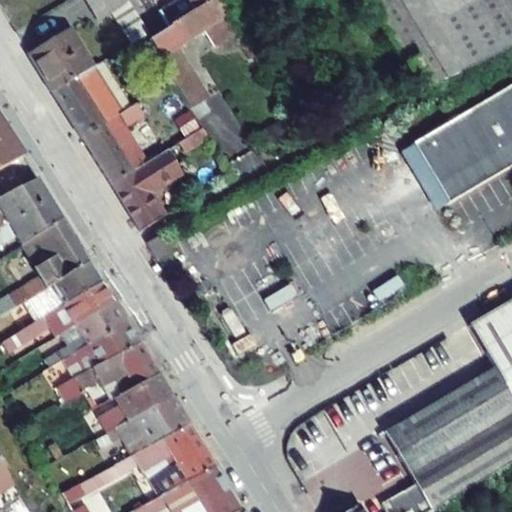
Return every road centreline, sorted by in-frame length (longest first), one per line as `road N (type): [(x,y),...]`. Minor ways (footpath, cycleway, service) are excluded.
road 1 (secondary): [(0,67),(230,433)]
road 2 (residential): [(230,433),(511,271)]
